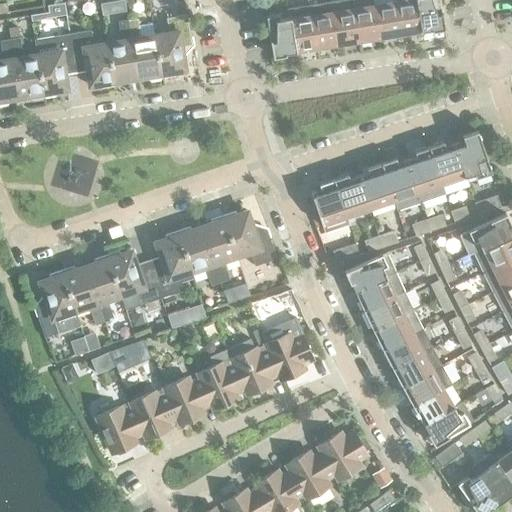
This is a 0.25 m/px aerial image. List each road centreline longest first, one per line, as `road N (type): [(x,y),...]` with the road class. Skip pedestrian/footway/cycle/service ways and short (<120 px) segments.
road 1 (residential): [(360,389),(192,497),(170,503),(152,486),(154,461),(171,448),(352,372)]
road 2 (residential): [(269,165),(40,238),(22,237),(0,203)]
road 3 (residential): [(0,143),(248,96)]
road 4 (residential): [(248,96),(489,56)]
road 5 (residential): [(269,165),(502,100)]
road 6 (residential): [(352,372),(269,165)]
road 7 (residential): [(440,511),(360,389)]
